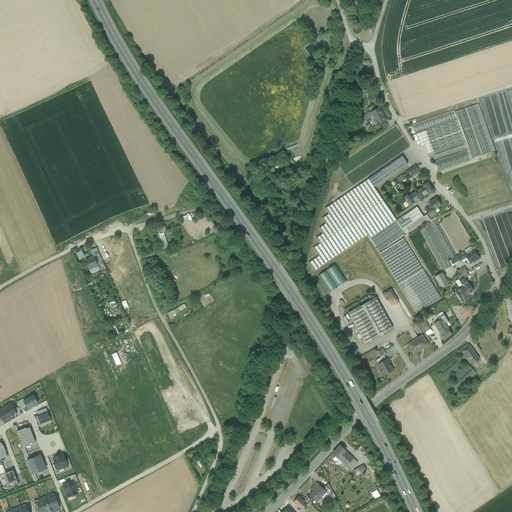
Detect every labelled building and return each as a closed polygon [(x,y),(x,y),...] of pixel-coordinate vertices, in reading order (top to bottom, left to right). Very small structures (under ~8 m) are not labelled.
[(475,105),(466,108),(482,155),(491,152),(475,105)] [(383,114),(380,108),(370,112),(371,115),(374,119),(376,125),(385,121),(382,115),(383,114)] [(481,156),(465,108),(456,111),(472,159),(481,156)] [(454,110),(411,125),(415,134),(416,134),(425,130),(457,119),(454,110)] [(371,115),(363,119),(365,124),(374,119),(371,115)] [(457,121),(426,132),(433,152),(464,141),(457,121)] [(425,130),(416,134),(420,146),(424,145),(428,155),(433,153),(434,153),(433,152),(426,132),(425,130)] [(465,142),(434,153),(433,153),(428,155),(430,161),(436,159),(467,149),(465,142)] [(467,150),(434,161),(438,172),(471,161),(467,150)] [(402,156),(368,179),(374,187),(407,164),(402,156)] [(415,166),(408,171),(411,176),(418,171),(415,166)] [(368,179),(325,209),(329,214),(322,218),(326,224),(319,228),(323,233),(316,238),(320,244),(313,248),(319,256),(309,263),(314,271),(367,235),(369,239),(396,220),(374,187),(368,179)] [(424,186),(409,196),(407,195),(405,196),(405,199),(409,206),(428,193),(429,194),(433,191),(427,182),(423,185),(424,186)] [(436,198),(429,203),(431,206),(424,210),(428,215),(431,213),(432,216),(436,213),(434,209),(441,205),(436,198)] [(396,220),(396,221),(400,226),(420,212),(417,207),(396,220)] [(420,212),(400,226),(406,234),(409,232),(406,228),(414,222),(423,216),(420,212)] [(194,213),(187,215),(187,216),(188,219),(189,221),(196,219),(195,216),(194,213)] [(423,216),(414,222),(418,228),(426,222),(423,217),(423,216)] [(396,220),(369,239),(378,253),(406,234),(400,226),(396,221),(396,220)] [(460,261),(437,220),(432,223),(429,225),(452,266),(460,261)] [(414,222),(406,228),(409,232),(410,233),(418,228),(414,222)] [(451,266),(428,226),(426,227),(420,230),(442,271),(451,266)] [(151,230),(145,232),(152,253),(158,251),(151,230)] [(144,232),(138,234),(145,256),(151,253),(144,232)] [(154,235),(153,235),(159,251),(168,248),(163,232),(159,233),(154,235)] [(404,238),(379,254),(398,284),(422,269),(404,238)] [(478,258),(474,250),(473,251),(471,247),(464,251),(465,252),(467,255),(465,256),(466,256),(466,257),(470,263),(478,258)] [(91,250),(94,257),(96,263),(100,261),(102,260),(97,248),(91,250)] [(465,252),(459,256),(462,260),(466,257),(466,256),(465,256),(467,255),(465,252)] [(94,257),(86,260),(90,270),(98,266),(96,263),(94,257)] [(335,264),(318,276),(329,293),(346,281),(335,264)] [(464,267),(457,271),(460,275),(466,271),(464,267)] [(460,275),(457,277),(459,281),(464,278),(468,275),(466,271),(460,275)] [(442,273),(435,277),(441,287),(448,283),(442,273)] [(464,278),(459,281),(462,286),(463,285),(464,286),(462,288),(462,287),(456,291),(460,299),(473,291),(468,284),(464,278)] [(375,298),(348,313),(365,343),(392,328),(375,298)] [(185,305),(168,314),(171,319),(174,317),(173,315),(186,308),(185,305)] [(444,314),(438,318),(440,321),(435,324),(442,336),(440,337),(442,340),(444,338),(444,339),(451,334),(445,324),(448,322),(444,314)] [(422,335),(418,338),(419,340),(409,346),(414,354),(428,345),(422,335)] [(468,344),(460,350),(467,358),(474,353),(468,344)] [(383,348),(377,351),(381,357),(384,356),(386,354),(383,348)] [(467,358),(460,350),(457,352),(464,361),(467,359),(467,358)] [(115,365),(120,364),(117,352),(112,354),(115,365)] [(474,353),(467,358),(467,359),(472,365),(479,359),(474,353)] [(381,357),(376,360),(378,364),(386,360),(384,356),(381,357)] [(102,357),(69,372),(116,480),(142,469),(140,463),(146,460),(130,423),(126,425),(122,417),(120,417),(119,416),(116,417),(110,403),(120,398),(102,357)] [(378,364),(377,365),(383,376),(393,370),(387,359),(386,360),(378,364)] [(459,359),(439,377),(444,382),(464,364),(459,359)] [(467,363),(442,385),(446,400),(477,373),(467,363)] [(33,395),(23,401),(28,409),(38,403),(33,395)] [(10,403),(3,407),(10,419),(14,417),(13,414),(16,413),(10,403)] [(10,419),(3,407),(0,408),(0,417),(2,421),(5,419),(6,422),(10,419)] [(129,411),(119,415),(119,416),(120,417),(122,417),(126,425),(130,423),(132,422),(129,414),(130,413),(129,411)] [(47,413),(37,417),(40,425),(51,421),(47,413)] [(24,429),(17,431),(20,439),(32,435),(30,428),(24,430),(24,429)] [(32,435),(20,439),(23,448),(30,445),(30,444),(35,442),(32,435)] [(346,451),(340,445),(333,453),(336,456),(338,459),(338,458),(345,451),(346,451)] [(345,451),(338,458),(340,460),(343,462),(346,466),(353,458),(345,451)] [(63,454),(53,458),(58,470),(68,466),(63,454)] [(40,455),(27,461),(30,467),(43,462),(40,455)] [(184,458),(173,464),(176,471),(177,471),(187,466),(184,458)] [(346,466),(350,469),(350,470),(357,462),(353,458),(346,466)] [(146,460),(140,463),(142,469),(149,466),(146,460)] [(43,462),(30,467),(32,475),(46,469),(43,462)] [(346,466),(343,462),(340,465),(347,472),(350,469),(346,466)] [(363,465),(354,470),(357,476),(366,471),(363,465)] [(169,468),(139,482),(139,484),(138,484),(139,485),(140,485),(140,486),(153,480),(154,480),(164,475),(165,474),(171,472),(171,471),(171,470),(170,471),(169,468)] [(13,470),(0,475),(2,480),(5,479),(7,484),(5,485),(7,489),(18,484),(13,470)] [(182,497),(171,472),(165,474),(176,499),(182,497)] [(180,511),(164,475),(154,480),(168,511),(180,511)] [(167,511),(153,480),(140,486),(152,511),(167,511)] [(67,498),(78,494),(73,481),(62,486),(67,498)] [(323,489),(317,483),(312,487),(315,490),(309,496),(316,502),(321,498),(320,497),(325,492),(326,492),(323,489)] [(334,493),(328,483),(323,489),(326,492),(325,492),(331,497),(334,493)] [(54,493),(34,501),(37,511),(38,511),(50,511),(52,511),(60,508),(54,493)] [(308,504),(299,496),(293,502),(299,508),(303,511),(306,510),(304,508),(308,504)]
